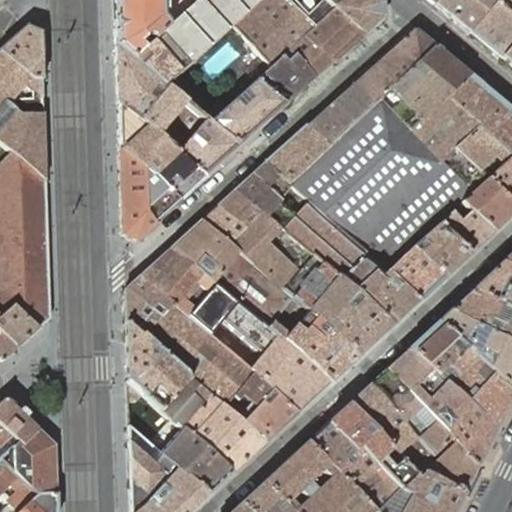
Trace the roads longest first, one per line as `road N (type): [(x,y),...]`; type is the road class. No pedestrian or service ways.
road 1 (residential): [(98,291),(414,10)]
road 2 (residential): [(209,511),(511,232)]
road 3 (residential): [(98,291),(89,0)]
road 4 (residential): [(106,511),(98,291)]
road 5 (residential): [(511,91),(414,10)]
